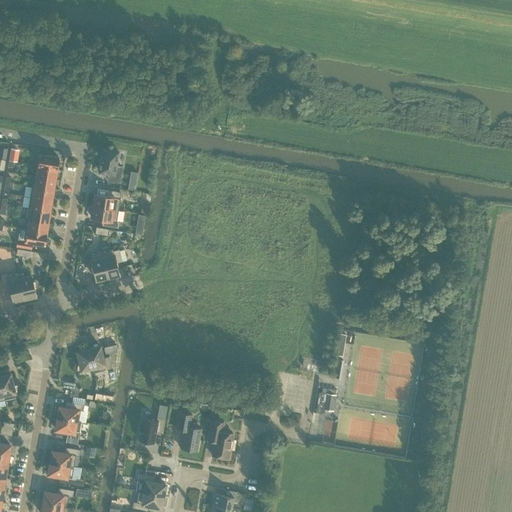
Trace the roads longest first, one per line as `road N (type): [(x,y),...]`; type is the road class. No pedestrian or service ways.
road 1 (residential): [(58,306),(81,154),(68,142),(0,132)]
road 2 (residential): [(23,511),(51,345)]
road 3 (residential): [(186,471),(240,482),(252,425),(303,434)]
